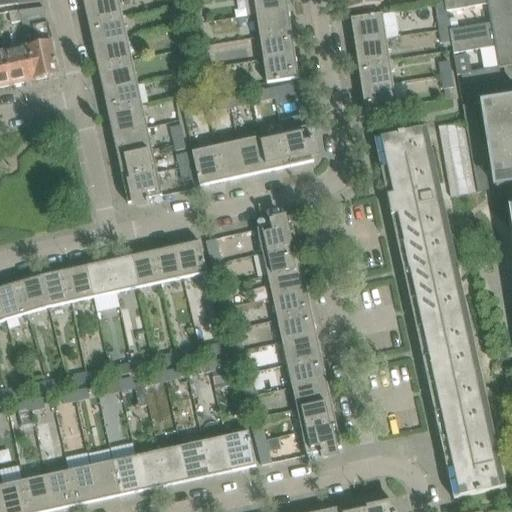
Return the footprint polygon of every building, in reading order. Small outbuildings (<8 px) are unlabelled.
[(118,0),(90,0),(83,2),(88,24),(122,17),(118,0)] [(286,0),(254,0),(257,16),(288,11),(286,0)] [(345,0),(345,1),(347,8),(347,10),(350,10),(380,5),(379,0),(345,0)] [(449,29),(449,33),(511,21),(511,0),(443,0),(446,16),(449,29)] [(184,17),(181,4),(172,6),(175,19),(179,18),(184,17)] [(44,9),(19,12),(20,13),(22,24),(24,32),(34,30),(36,42),(26,44),(28,49),(33,82),(55,77),(54,73),(58,72),(44,9)] [(192,26),(202,24),(199,11),(194,12),(189,13),(192,26)] [(291,34),(288,11),(257,16),(260,38),(291,34)] [(22,24),(20,13),(19,12),(9,13),(11,25),(22,24)] [(351,20),(355,43),(386,38),(383,15),(351,20)] [(449,29),(446,16),(437,18),(439,31),(449,29)] [(122,17),(88,24),(93,47),(127,39),(122,17)] [(463,86),(488,82),(487,80),(485,72),(511,66),(511,21),(449,33),(451,43),(457,76),(461,76),(463,86)] [(205,37),(202,24),(192,26),(195,39),(199,38),(205,37)] [(449,29),(439,31),(442,44),(451,43),(449,33),(449,29)] [(291,34),(260,38),(264,61),(295,57),(291,34)] [(182,51),(191,49),(188,36),(183,37),(179,38),(182,51)] [(358,66),(390,62),(386,38),(355,43),(358,66)] [(93,47),(98,69),(132,62),(127,39),(93,47)] [(5,54),(12,86),(33,82),(28,49),(5,54)] [(194,62),(191,49),(182,51),(185,64),(194,62)] [(0,89),(12,86),(5,54),(0,55),(0,89)] [(202,71),(211,69),(209,56),(203,57),(199,58),(202,71)] [(267,84),(298,80),(295,57),(264,61),(267,84)] [(98,69),(103,92),(137,84),(132,62),(98,69)] [(358,66),(362,89),(393,85),(390,62),(358,66)] [(439,64),(441,77),(451,75),(448,62),(439,64)] [(214,82),(211,69),(202,71),(205,84),(214,82)] [(451,75),(441,77),(444,90),(453,88),(451,75)] [(299,83),(273,89),(275,99),(300,93),(299,83)] [(103,92),(108,114),(142,107),(137,84),(103,92)] [(362,89),(365,113),(397,108),(393,85),(362,89)] [(200,89),(187,92),(189,101),(202,99),(200,89)] [(259,102),(275,99),(273,89),(257,93),(258,97),(259,102)] [(176,104),(189,101),(187,92),(174,95),(176,104)] [(241,96),(228,99),(230,108),(244,106),(242,101),(241,96)] [(493,190),(511,187),(511,98),(480,104),(493,190)] [(230,108),(228,99),(215,102),(216,107),(217,111),(230,108)] [(474,106),(474,105),(462,107),(464,115),(475,113),(474,106)] [(196,106),(183,109),(185,119),(198,115),(197,111),(196,106)] [(108,114),(113,137),(147,129),(142,107),(108,114)] [(465,124),(477,122),(475,113),(464,115),(465,124)] [(467,132),(478,130),(477,122),(465,124),(467,132)] [(173,140),(183,138),(180,126),(171,128),(173,140)] [(147,129),(113,137),(118,159),(152,152),(147,129)] [(283,134),(291,168),(313,163),(312,157),(317,155),(314,140),(309,142),(306,129),(283,134)] [(506,488),(501,465),(501,464),(506,463),(499,431),(496,431),(498,442),(496,442),(427,129),(421,130),(374,140),(396,237),(408,293),(453,500),(506,488)] [(478,130),(467,132),(468,141),(480,139),(478,130)] [(260,139),(268,173),(291,168),(283,134),(260,139)] [(185,150),(183,138),(173,140),(176,152),(185,150)] [(238,144),(245,178),(268,173),(260,139),(238,144)] [(480,139),(468,141),(470,149),(481,147),(480,139)] [(215,149),(223,183),(245,178),(238,144),(215,149)] [(471,158),(482,156),(481,147),(470,149),(471,158)] [(193,154),(200,188),(223,183),(215,149),(193,154)] [(118,159),(123,182),(157,174),(152,152),(118,159)] [(186,154),(177,156),(180,169),(189,167),(186,154)] [(471,158),(473,166),(484,164),(482,156),(471,158)] [(474,175),(485,173),(484,164),(473,166),(474,175)] [(182,182),(192,180),(189,167),(180,169),(182,182)] [(476,183),(487,181),(485,173),(474,175),(476,183)] [(157,174),(123,182),(128,205),(134,203),(135,209),(150,205),(149,200),(162,197),(157,174)] [(487,181),(476,183),(477,192),(488,190),(487,181)] [(263,253),(297,246),(292,223),(286,225),(285,219),(270,222),(271,228),(258,231),(263,253)] [(215,240),(206,242),(211,262),(220,260),(215,240)] [(207,274),(200,243),(177,248),(183,279),(207,274)] [(268,276),(302,268),(297,246),(263,253),(268,276)] [(183,279),(177,248),(154,254),(160,284),(183,279)] [(160,284),(154,254),(130,259),(137,289),(160,284)] [(137,289),(130,259),(107,264),(114,294),(137,289)] [(225,279),(220,260),(211,262),(216,281),(221,280),(225,279)] [(114,294),(107,264),(84,269),(91,299),(114,294)] [(273,298),(307,291),(302,268),(268,276),(273,298)] [(91,299),(84,269),(61,274),(68,305),(91,299)] [(68,305),(61,274),(41,278),(38,279),(46,310),(49,309),(68,305)] [(46,310),(38,279),(15,286),(24,316),(46,310)] [(24,316),(15,286),(0,290),(0,313),(3,323),(6,322),(24,316)] [(278,321),(311,314),(307,291),(273,298),(278,321)] [(223,310),(232,308),(229,295),(224,296),(220,297),(223,310)] [(236,321),(232,308),(223,310),(226,323),(231,322),(236,321)] [(282,343),(316,336),(311,314),(278,321),(282,343)] [(287,366),(321,359),(316,336),(282,343),(287,366)] [(234,355),(243,352),(240,339),(235,340),(231,341),(234,355)] [(209,347),(210,352),(211,357),(224,354),(222,344),(209,347)] [(189,351),(176,354),(178,364),(192,361),(191,356),(189,351)] [(247,365),(243,352),(234,355),(237,368),(242,366),(247,365)] [(165,366),(178,364),(176,354),(163,357),(164,362),(165,366)] [(292,389),(326,381),(321,359),(287,366),(292,389)] [(222,360),(209,363),(211,373),(224,370),(223,365),(222,360)] [(145,361),(132,364),(134,373),(147,370),(146,366),(145,361)] [(211,373),(209,363),(196,366),(197,371),(198,375),(211,373)] [(121,376),(134,373),(132,364),(119,367),(120,371),(121,376)] [(177,370),(164,373),(166,382),(179,379),(178,375),(177,370)] [(100,371),(86,374),(88,383),(102,380),(101,376),(100,371)] [(166,382),(164,373),(151,376),(152,380),(153,385),(166,382)] [(75,386),(88,383),(86,374),(73,377),(74,381),(75,386)] [(60,379),(47,382),(49,392),(62,389),(61,384),(60,379)] [(133,380),(120,383),(122,392),(135,389),(134,384),(133,380)] [(297,411),(331,404),(326,381),(292,389),(297,411)] [(36,395),(49,392),(47,382),(34,385),(35,390),(36,395)] [(122,392),(120,383),(107,385),(109,395),(122,392)] [(245,399),(254,397),(251,384),(246,385),(242,386),(245,399)] [(20,388),(7,391),(9,400),(22,398),(21,393),(20,388)] [(87,390),(74,392),(76,402),(89,399),(87,390)] [(0,402),(9,400),(7,391),(0,392),(0,402)] [(76,402),(74,392),(61,395),(62,400),(63,405),(76,402)] [(258,410),(254,397),(245,399),(248,412),(253,411),(258,410)] [(43,399),(30,402),(32,412),(45,409),(44,404),(43,399)] [(32,412),(30,402),(17,405),(18,410),(19,414),(32,412)] [(302,434),(336,426),(331,404),(297,411),(302,434)] [(79,450),(81,464),(86,463),(78,405),(60,407),(66,452),(79,450)] [(252,427),(257,447),(266,445),(261,425),(257,426),(252,427)] [(336,455),(335,450),(341,449),(336,426),(302,434),(307,456),(320,453),(321,459),(336,455)] [(232,465),(233,472),(256,468),(248,433),(226,438),(232,465)] [(233,472),(232,465),(226,438),(203,443),(211,477),(233,472)] [(181,448),(184,465),(188,482),(211,477),(203,443),(181,448)] [(271,464),(266,445),(257,447),(262,467),(271,464)] [(188,482),(184,465),(181,448),(158,453),(166,487),(188,482)] [(111,453),(89,458),(91,468),(98,502),(121,497),(113,463),(111,453)] [(136,458),(137,465),(143,492),(150,491),(158,489),(166,487),(158,453),(136,458)] [(143,492),(137,465),(136,458),(113,463),(121,497),(143,492)] [(76,507),(98,502),(91,468),(68,473),(76,507)] [(20,471),(0,474),(3,487),(1,488),(6,511),(29,511),(23,483),(22,483),(20,471)] [(46,478),(53,511),(76,507),(68,473),(46,478)] [(29,511),(51,511),(53,511),(46,478),(23,483),(29,511)] [(395,511),(394,504),(388,505),(387,499),(364,504),(366,511),(395,511)]
